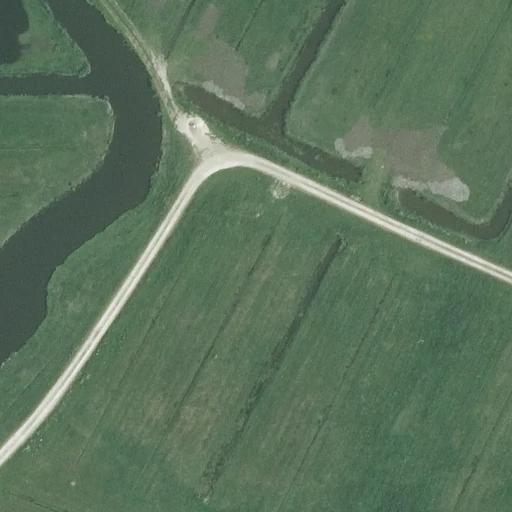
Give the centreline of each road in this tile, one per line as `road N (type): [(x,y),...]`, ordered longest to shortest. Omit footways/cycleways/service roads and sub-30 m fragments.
road 1 (track): [(0,460),(64,384),(218,146)]
road 2 (track): [(218,146),(511,281)]
road 3 (track): [(108,0),(151,61),(178,120),(218,146)]
